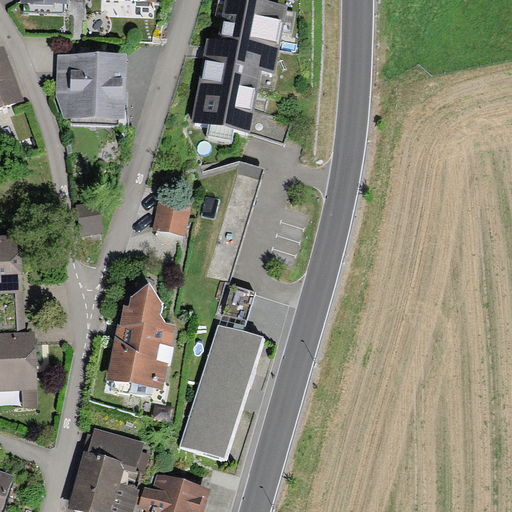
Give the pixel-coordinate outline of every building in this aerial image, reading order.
[(20,0),(20,7),(66,9),(66,0),(20,0)] [(290,125),(257,112),(263,79),(276,81),(288,10),(232,0),(226,0),(217,48),(208,46),(192,130),(251,141),(253,133),(282,144),(290,125)] [(0,116),(24,108),(3,52),(0,53),(0,116)] [(126,61),(59,59),(57,98),(66,122),(125,123),(125,104),(126,61)] [(229,282),(259,184),(236,177),(206,275),(229,282)] [(191,208),(160,202),(154,233),(185,239),(191,208)] [(98,205),(76,208),(80,240),(103,237),(98,205)] [(20,238),(0,238),(0,298),(23,297),(22,292),(21,273),(20,238)] [(24,291),(22,292),(23,297),(0,298),(0,337),(26,336),(24,291)] [(116,329),(107,387),(164,396),(175,332),(165,330),(160,319),(161,308),(149,291),(131,304),(130,313),(123,311),(120,329),(116,329)] [(266,346),(218,330),(178,448),(226,464),(253,383),(266,346)] [(0,337),(0,393),(23,393),(24,411),(38,411),(36,369),(34,335),(26,336),(0,337)] [(88,458),(84,457),(82,466),(75,487),(68,511),(67,511),(136,511),(142,494),(137,492),(141,479),(146,480),(154,455),(144,452),(146,447),(96,432),(88,458)] [(0,473),(0,511),(1,511),(13,477),(0,473)] [(172,484),(158,480),(153,495),(146,493),(140,510),(144,511),(205,511),(210,497),(172,484)]
